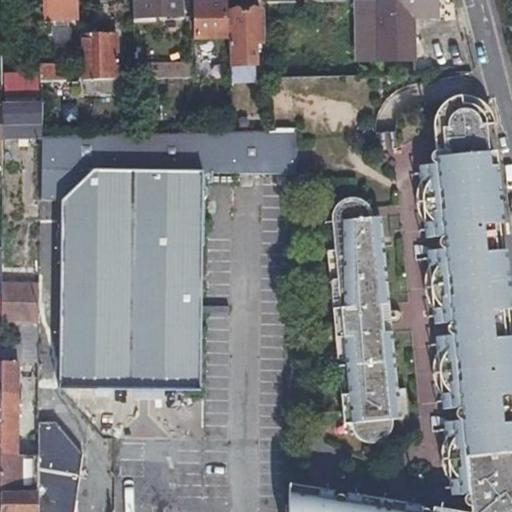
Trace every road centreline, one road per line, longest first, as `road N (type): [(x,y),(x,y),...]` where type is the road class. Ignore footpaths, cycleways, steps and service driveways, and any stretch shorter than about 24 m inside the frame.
road 1 (unknown): [(236,511),(232,198)]
road 2 (residential): [(511,125),(477,0)]
